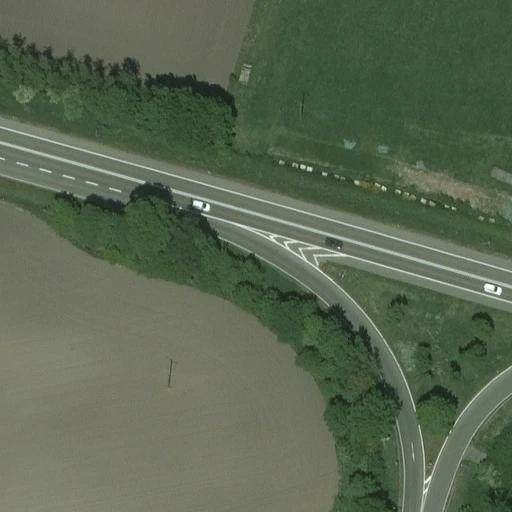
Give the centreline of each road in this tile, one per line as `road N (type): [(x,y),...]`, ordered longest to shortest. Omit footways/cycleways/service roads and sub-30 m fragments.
road 1 (trunk): [(32,165),(242,240),(318,284),(375,345),(400,398),(414,458),(414,511)]
road 2 (trunk): [(511,280),(0,140)]
road 3 (trunk): [(32,165),(511,296)]
road 4 (trunk): [(433,511),(470,428),(511,383)]
